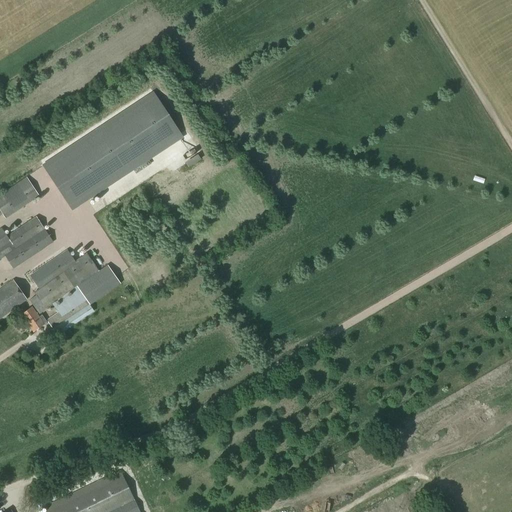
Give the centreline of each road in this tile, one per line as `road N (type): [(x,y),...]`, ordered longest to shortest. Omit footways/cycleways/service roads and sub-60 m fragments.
road 1 (track): [(511,229),(143,442),(0,494)]
road 2 (track): [(258,511),(327,479),(354,481),(398,461),(470,447),(511,421)]
road 3 (track): [(511,151),(419,0)]
